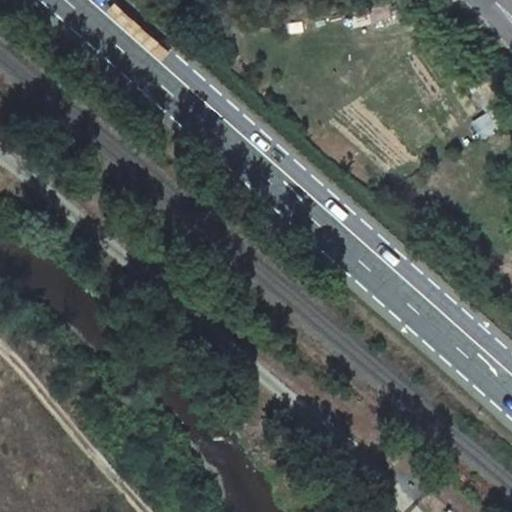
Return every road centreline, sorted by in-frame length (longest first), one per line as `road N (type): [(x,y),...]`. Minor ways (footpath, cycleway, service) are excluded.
road 1 (primary): [(72,0),(511,393)]
road 2 (unclassified): [(0,154),(362,458),(413,511)]
road 3 (track): [(148,511),(0,344)]
